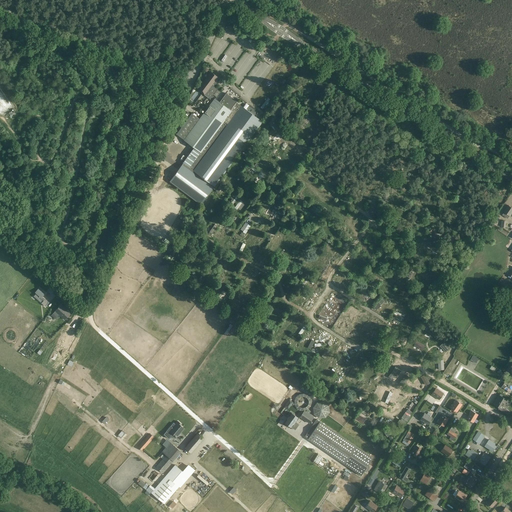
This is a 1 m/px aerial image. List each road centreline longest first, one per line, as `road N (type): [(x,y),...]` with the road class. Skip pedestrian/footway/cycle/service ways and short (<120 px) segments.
road 1 (unclassified): [(160,68),(134,90),(105,191),(73,246),(59,237),(88,100),(75,95),(49,161),(37,155),(41,111),(24,130),(13,119)]
road 2 (track): [(241,457),(90,321),(193,76)]
road 3 (residential): [(485,407),(386,348),(353,347),(312,319),(328,279),(372,221),(396,246)]
road 4 (tertiary): [(511,178),(238,0)]
road 5 (unknown): [(278,0),(511,156)]
road 6 (unclassified): [(160,68),(0,6)]
